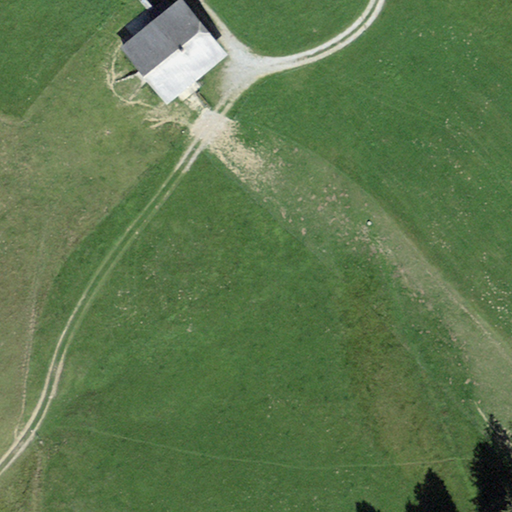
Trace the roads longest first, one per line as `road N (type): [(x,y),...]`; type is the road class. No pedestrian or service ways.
road 1 (track): [(255,68),(76,318),(43,401),(6,463)]
road 2 (track): [(255,68),(309,58),(365,25),(375,0)]
